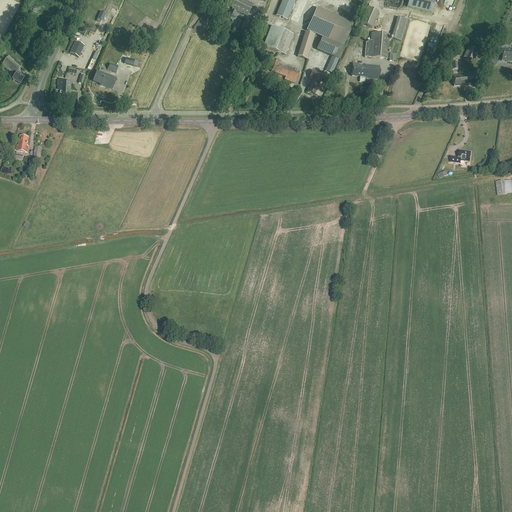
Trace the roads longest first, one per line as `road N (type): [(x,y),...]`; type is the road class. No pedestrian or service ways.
road 1 (unclassified): [(173,511),(216,352),(163,333),(145,298),(212,121)]
road 2 (secondary): [(406,115),(212,121)]
road 3 (secondary): [(212,121),(36,120)]
road 4 (secondary): [(36,120),(38,89),(77,0)]
road 5 (unclassified): [(406,115),(462,0)]
